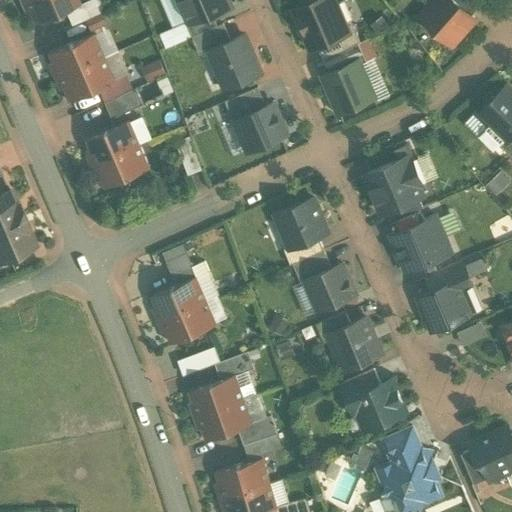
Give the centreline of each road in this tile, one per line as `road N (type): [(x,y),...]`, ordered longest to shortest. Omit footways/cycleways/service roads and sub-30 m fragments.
road 1 (residential): [(331,145),(448,415)]
road 2 (residential): [(187,511),(168,443),(89,259)]
road 3 (residential): [(331,145),(89,259)]
road 4 (residential): [(85,250),(0,64)]
road 5 (residential): [(494,42),(461,79),(418,108),(331,145)]
road 6 (residential): [(331,145),(262,0)]
